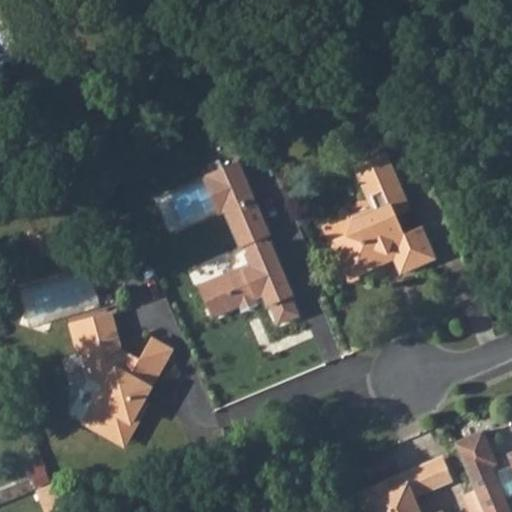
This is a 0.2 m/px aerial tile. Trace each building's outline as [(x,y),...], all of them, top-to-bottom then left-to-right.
[(393,87),(408,81),(403,67),(387,74),(393,87)] [(386,267),(393,256),(398,259),(405,279),(444,262),(432,235),(414,242),(405,218),(422,211),(400,157),(366,171),(378,202),(395,194),(400,208),(359,226),(352,238),(341,242),(356,279),(386,267)] [(235,220),(249,251),(252,250),(256,260),(253,261),(257,270),(207,290),(220,320),(248,308),(251,315),(264,310),(259,299),(269,294),(275,308),(278,307),(287,327),(305,321),(295,300),(299,299),(276,248),(273,250),(270,243),(277,240),(246,168),(167,200),(186,240),(235,220)] [(197,282),(250,263),(245,248),(192,267),(197,282)] [(135,428),(146,408),(134,401),(142,386),(148,389),(168,355),(149,343),(138,362),(123,353),(108,319),(70,335),(80,359),(88,357),(90,365),(84,375),(104,385),(82,423),(115,443),(127,423),(135,428)] [(135,428),(127,423),(115,443),(123,447),(135,428)] [(488,438),(461,450),(475,480),(496,472),(501,470),(488,438)] [(396,495),(414,487),(419,498),(460,485),(451,464),(393,488),(396,495)] [(511,474),(500,480),(496,472),(475,480),(488,511),(511,511),(511,508),(510,504),(511,503),(511,474)] [(64,511),(53,484),(38,490),(47,511),(64,511)] [(371,511),(425,511),(419,498),(414,487),(396,495),(393,488),(366,499),(371,511)]
